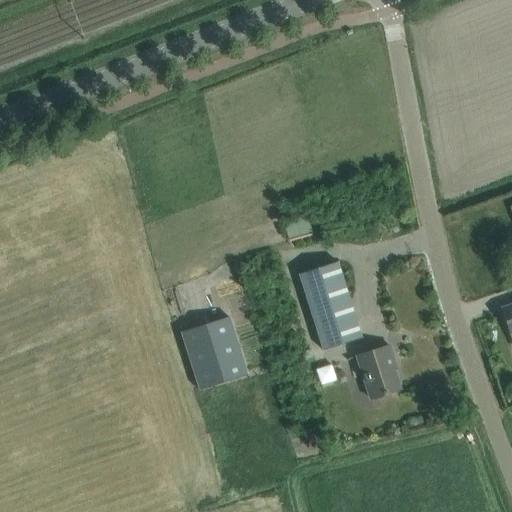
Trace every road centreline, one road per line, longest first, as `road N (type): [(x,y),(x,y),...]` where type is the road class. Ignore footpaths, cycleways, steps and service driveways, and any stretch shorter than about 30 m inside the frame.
road 1 (unclassified): [(511,475),(441,266),(387,0)]
road 2 (tertiary): [(303,0),(0,118)]
